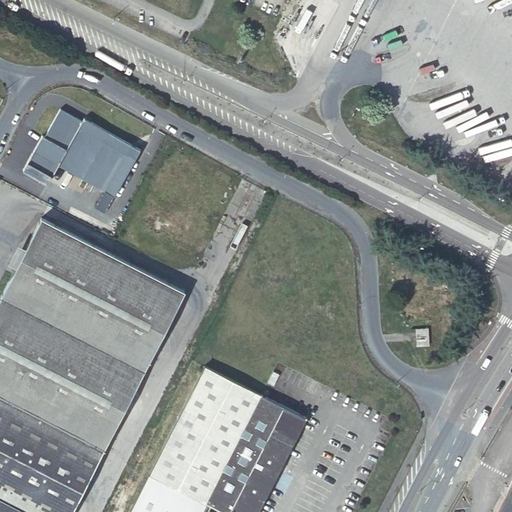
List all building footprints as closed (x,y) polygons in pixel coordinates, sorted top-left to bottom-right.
[(95,209),(105,214),(142,149),(85,117),(83,120),(61,108),(46,136),(43,135),(25,169),(49,183),(60,164),(105,189),(95,209)] [(44,217),(0,302),(0,395),(106,449),(187,289),(44,217)] [(418,346),(431,346),(429,328),(417,328),(418,346)] [(202,511),(207,503),(224,511),(258,511),(308,418),(205,366),(130,511),(202,511)] [(0,511),(73,511),(106,449),(0,395),(0,511)] [(511,511),(511,483),(497,511),(511,511)]
